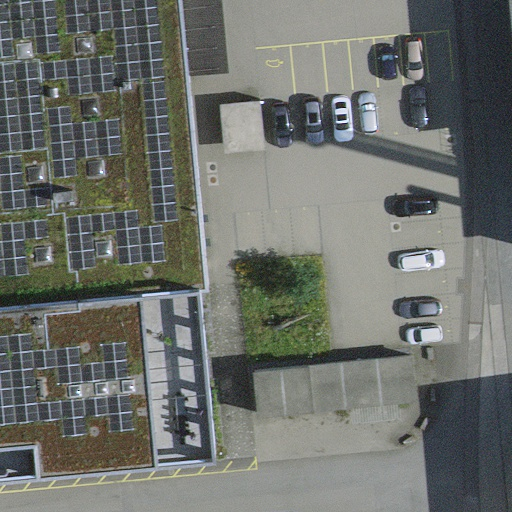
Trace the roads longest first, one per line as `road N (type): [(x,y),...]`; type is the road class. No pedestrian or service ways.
road 1 (unknown): [(0,480),(492,449)]
road 2 (unknown): [(492,449),(479,0)]
